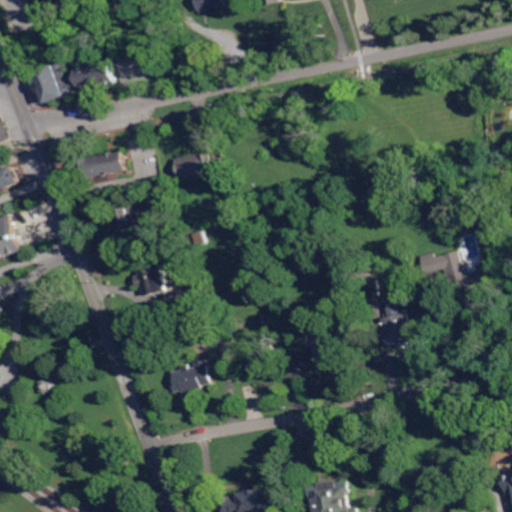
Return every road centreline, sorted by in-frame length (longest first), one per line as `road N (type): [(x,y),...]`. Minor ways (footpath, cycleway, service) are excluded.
road 1 (residential): [(177,511),(0,47)]
road 2 (residential): [(30,122),(511,30)]
road 3 (residential): [(153,446),(511,373)]
